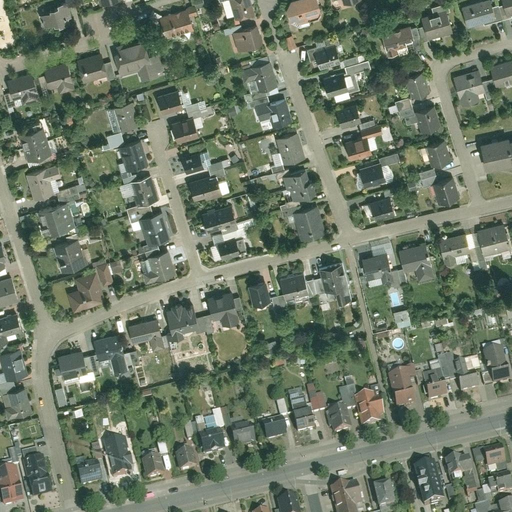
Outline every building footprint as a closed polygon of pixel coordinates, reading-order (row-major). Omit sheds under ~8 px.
[(74,4),(73,0),(60,0),(57,1),(58,5),(47,7),(48,11),(38,14),(41,25),(52,22),(52,26),(68,22),(67,17),(70,16),(68,6),(74,4)] [(253,12),(249,0),(228,0),(233,17),(253,12)] [(287,0),(285,4),(291,25),(309,20),(308,15),(320,11),(316,0),(287,0)] [(496,19),(490,0),(481,0),(463,5),(469,26),(496,19)] [(193,7),(157,16),(163,38),(193,30),(189,17),(196,15),(193,7)] [(449,11),(424,18),(430,39),(455,32),(449,11)] [(410,21),(381,30),(386,49),(416,40),(410,21)] [(261,42),(256,24),(233,30),(238,49),(261,42)] [(282,36),(286,48),(294,45),(290,33),(282,36)] [(339,61),(334,43),(338,42),(336,34),(321,39),(322,43),(308,47),(314,68),(339,61)] [(148,38),(116,47),(118,53),(115,54),(120,73),(137,69),(140,80),(162,74),(157,55),(153,56),(148,38)] [(100,50),(74,58),(82,82),(108,74),(100,50)] [(511,59),(511,58),(491,65),(498,87),(511,82),(511,59)] [(277,84),(270,59),(239,68),(243,80),(254,77),(258,90),(277,84)] [(345,71),(321,78),(326,95),(357,87),(353,71),(369,66),(367,59),(343,66),(345,71)] [(64,61),(42,68),(48,89),(56,86),(58,92),(73,87),(64,61)] [(429,92),(422,69),(402,76),(409,98),(429,92)] [(481,69),(455,76),(462,105),(481,100),(479,93),(487,91),(481,69)] [(30,71),(6,78),(13,99),(20,97),(22,104),(39,98),(30,71)] [(179,88),(159,95),(165,113),(185,106),(179,88)] [(291,118),(284,96),(254,105),(258,120),(269,117),(271,124),(291,118)] [(137,124),(130,102),(113,108),(120,130),(137,124)] [(359,120),(354,102),(333,108),(338,126),(359,120)] [(440,123),(433,104),(413,111),(411,104),(396,109),(399,117),(404,116),(406,123),(417,119),(420,129),(440,123)] [(108,106),(104,108),(110,129),(114,128),(108,106)] [(193,116),(172,123),(177,142),(199,135),(193,116)] [(19,133),(23,147),(50,139),(45,125),(19,133)] [(304,156),(297,130),(275,137),(282,162),(304,156)] [(365,134),(344,140),(349,157),(370,151),(365,134)] [(505,138),(479,145),(486,169),(511,162),(511,166),(511,140),(506,142),(505,138)] [(23,147),(27,161),(54,153),(50,139),(23,147)] [(450,159),(444,139),(424,145),(431,165),(450,159)] [(150,163),(142,140),(120,147),(128,170),(150,163)] [(201,151),(182,156),(187,172),(206,166),(201,151)] [(380,161),(358,168),(364,186),(386,179),(380,161)] [(47,167),(26,173),(33,198),(54,192),(47,167)] [(305,168),(282,174),(286,187),(288,187),(291,199),(315,192),(311,179),(308,180),(305,168)] [(419,185),(429,184),(427,169),(417,170),(419,185)] [(152,175),(130,181),(137,205),(159,199),(152,175)] [(459,195),(453,175),(431,181),(437,201),(459,195)] [(217,176),(190,183),(194,199),(221,192),(217,176)] [(388,196),(368,202),(374,220),(394,213),(388,196)] [(68,203),(38,211),(45,237),(75,229),(68,203)] [(326,231),(318,206),(294,213),(302,238),(326,231)] [(230,207),(204,213),(209,230),(234,224),(230,207)] [(170,237),(163,212),(142,219),(149,244),(170,237)] [(509,247),(503,222),(477,228),(483,254),(509,247)] [(464,232),(437,238),(443,262),(455,259),(454,254),(469,250),(464,232)] [(238,237),(220,244),(226,260),(243,254),(238,237)] [(81,239),(55,247),(62,271),(88,263),(81,239)] [(425,242),(397,249),(403,271),(414,268),(417,280),(433,276),(425,242)] [(387,251),(361,257),(366,278),(379,274),(381,283),(393,280),(387,251)] [(171,252),(151,257),(154,270),(145,273),(148,282),(177,274),(171,252)] [(352,299),(342,261),(318,268),(324,291),(334,289),(338,302),(352,299)] [(80,289),(70,292),(76,312),(112,301),(107,287),(115,284),(108,262),(99,265),(100,270),(77,278),(80,289)] [(308,293),(302,272),(279,277),(284,299),(308,293)] [(0,305),(17,300),(10,276),(0,279),(0,305)] [(265,280),(246,284),(251,305),(270,300),(265,280)] [(239,321),(232,290),(206,296),(211,318),(220,316),(222,324),(239,321)] [(197,325),(192,303),(164,310),(171,338),(182,335),(181,330),(197,325)] [(390,310),(393,326),(407,324),(404,307),(390,310)] [(20,330),(15,312),(0,316),(0,343),(6,342),(4,335),(20,330)] [(156,317),(126,324),(131,343),(149,338),(152,350),(163,347),(156,317)] [(127,369),(118,333),(91,339),(96,360),(108,357),(112,373),(127,369)] [(28,373),(20,348),(0,353),(0,362),(5,379),(28,373)] [(509,380),(501,348),(482,353),(490,385),(509,380)] [(87,373),(81,350),(56,356),(62,379),(87,373)] [(421,375),(427,401),(446,397),(443,382),(456,379),(453,363),(451,355),(436,358),(439,371),(421,375)] [(459,392),(477,388),(474,371),(465,373),(463,361),(453,363),(456,379),(459,392)] [(415,379),(412,366),(402,369),(403,372),(388,376),(395,409),(413,405),(408,380),(415,379)] [(81,389),(90,388),(89,381),(80,382),(81,389)] [(65,386),(57,388),(60,405),(68,404),(65,386)] [(31,412),(24,387),(7,392),(10,405),(3,407),(6,418),(31,412)] [(341,408),(328,411),(333,435),(349,431),(345,410),(355,408),(353,399),(351,388),(338,391),(341,408)] [(355,408),(360,428),(379,423),(377,417),(383,416),(379,398),(372,399),(371,394),(353,399),(355,408)] [(282,401),(274,402),(275,416),(283,415),(282,401)] [(296,433),(314,430),(310,410),(292,414),(296,433)] [(285,436),(280,418),(260,423),(265,441),(285,436)] [(254,444),(249,424),(229,429),(234,449),(254,444)] [(224,451),(219,431),(196,436),(201,456),(224,451)] [(162,457),(169,456),(168,442),(160,443),(162,457)] [(505,464),(500,445),(481,450),(486,469),(505,464)] [(195,467),(191,451),(174,455),(178,472),(195,467)] [(131,474),(126,456),(107,461),(111,479),(131,474)] [(467,456),(443,462),(448,481),(472,475),(467,456)] [(51,494),(43,457),(23,462),(31,499),(51,494)] [(163,475),(159,458),(140,462),(144,480),(163,475)] [(101,481),(96,463),(75,469),(80,486),(101,481)] [(441,499),(431,466),(415,470),(424,504),(441,499)] [(22,502),(15,468),(0,470),(0,502),(1,507),(22,502)] [(511,491),(506,472),(491,477),(497,495),(511,491)] [(355,482),(329,489),(334,511),(355,511),(355,508),(361,506),(355,482)] [(388,482),(373,486),(378,509),(393,506),(388,482)] [(300,511),(298,499),(281,503),(283,511),(300,511)] [(511,511),(511,501),(496,506),(498,511),(511,511)]
